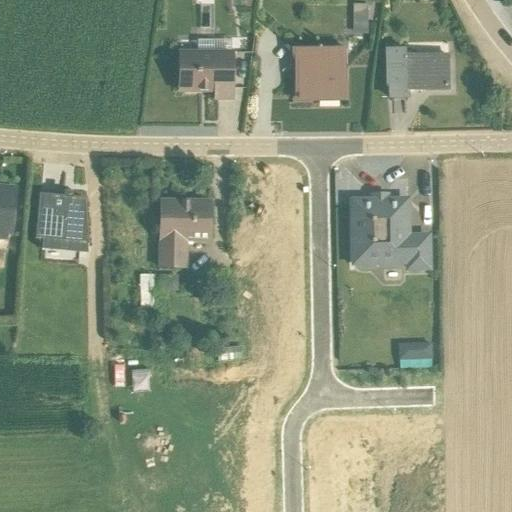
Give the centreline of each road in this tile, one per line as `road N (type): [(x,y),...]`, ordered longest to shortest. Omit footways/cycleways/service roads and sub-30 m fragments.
road 1 (residential): [(319,147),(0,140)]
road 2 (residential): [(315,396),(319,147)]
road 3 (residential): [(511,146),(319,147)]
road 4 (residential): [(292,511),(290,441),(315,396)]
